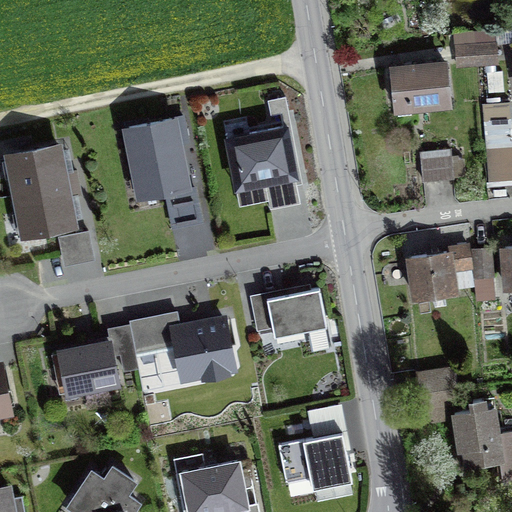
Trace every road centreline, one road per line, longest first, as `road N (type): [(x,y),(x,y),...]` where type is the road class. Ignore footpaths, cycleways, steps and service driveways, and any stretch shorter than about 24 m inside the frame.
road 1 (residential): [(348,235),(0,302)]
road 2 (track): [(315,58),(0,119)]
road 3 (tertiary): [(387,511),(348,235)]
road 4 (tertiary): [(348,235),(305,0)]
road 5 (residential): [(348,235),(511,209)]
